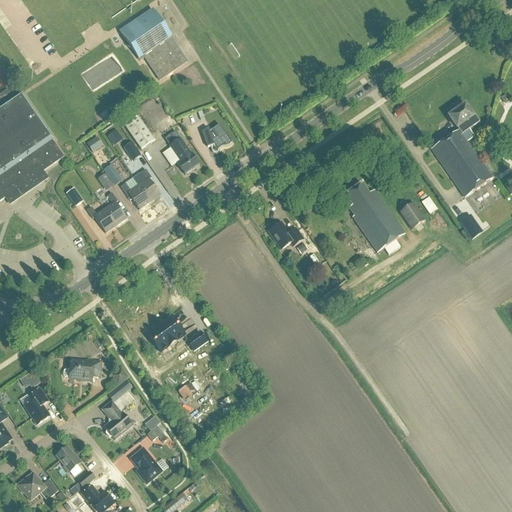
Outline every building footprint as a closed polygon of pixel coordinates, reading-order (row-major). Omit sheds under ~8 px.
[(170,39),(167,34),(152,12),(132,25),(120,33),(123,38),(140,62),(144,59),(159,82),(187,63),(170,39)] [(0,203),(6,199),(10,206),(42,183),(41,182),(45,179),(42,174),(64,159),(52,142),(54,141),(21,95),(14,100),(8,92),(0,96),(0,203)] [(469,131),(479,124),(474,117),(472,119),(464,108),(463,109),(461,109),(458,110),(458,112),(455,114),(453,114),(451,116),(450,118),(449,119),(458,133),(431,152),(465,200),(492,180),(466,143),(474,138),(469,131)] [(111,115),(103,121),(106,125),(114,119),(111,115)] [(123,126),(140,150),(154,141),(137,116),(123,126)] [(215,154),(215,155),(216,154),(217,154),(217,153),(219,150),(221,149),(223,149),(225,149),(228,148),(229,147),(231,145),(232,145),(219,127),(209,134),(208,131),(202,135),(208,149),(211,148),(211,150),(214,152),(213,152),(213,153),(214,154),(215,154)] [(107,136),(114,146),(122,140),(115,130),(107,136)] [(99,140),(89,147),(95,155),(105,148),(99,140)] [(177,165),(185,177),(199,168),(189,154),(180,141),(169,148),(179,163),(177,165)] [(123,148),(131,161),(140,156),(132,143),(123,148)] [(110,183),(113,187),(121,182),(110,166),(102,172),(105,175),(110,183)] [(138,188),(150,205),(160,198),(149,182),(151,180),(145,172),(140,175),(145,182),(138,188)] [(135,178),(129,182),(132,187),(138,184),(135,178)] [(132,201),(139,212),(150,205),(138,188),(130,193),(125,186),(120,189),(130,203),(132,201)] [(345,197),(352,208),(349,210),(354,218),(352,219),(377,255),(404,237),(374,193),(369,196),(361,186),(345,197)] [(65,194),(74,208),(83,202),(74,189),(65,194)] [(104,211),(116,228),(127,221),(115,205),(117,204),(111,195),(107,198),(112,206),(104,211)] [(401,216),(413,233),(426,224),(414,207),(401,216)] [(94,220),(105,236),(116,228),(104,211),(96,216),(91,209),(86,212),(92,221),(94,220)] [(470,218),(460,225),(472,242),(482,235),(470,218)] [(269,232),(269,233),(268,234),(280,252),(290,246),(292,249),(303,242),(295,231),(288,236),(281,225),(274,230),(272,229),(269,232)] [(155,331),(147,336),(160,354),(184,337),(171,319),(164,325),(163,324),(154,330),(155,331)] [(199,334),(187,343),(194,353),(206,344),(199,334)] [(69,379),(69,380),(82,381),(82,382),(83,383),(92,384),(93,377),(100,378),(102,363),(93,362),(93,365),(71,363),(70,371),(65,371),(64,372),(63,377),(65,379),(69,379)] [(128,379),(121,369),(111,378),(117,387),(128,379)] [(32,374),(24,380),(32,391),(40,385),(32,374)] [(126,382),(116,390),(121,395),(130,388),(126,382)] [(24,409),(37,427),(50,418),(43,407),(48,403),(40,391),(29,398),(32,403),(24,409)] [(122,414),(121,415),(113,405),(112,403),(102,411),(109,421),(111,421),(110,424),(104,429),(107,433),(106,435),(109,439),(112,438),(115,442),(132,427),(122,414)] [(0,408),(0,450),(8,445),(7,444),(12,441),(0,424),(7,419),(0,408)] [(157,428),(147,436),(152,443),(158,438),(163,445),(167,441),(157,428)] [(56,458),(64,468),(63,469),(68,475),(81,464),(76,458),(75,459),(67,449),(56,458)] [(141,480),(142,481),(147,487),(163,473),(143,450),(130,461),(143,476),(142,477),(141,478),(141,479),(141,480)] [(89,474),(78,483),(83,490),(95,480),(89,474)] [(24,482),(23,481),(16,487),(22,495),(23,494),(30,503),(44,492),(50,500),(58,493),(49,481),(43,486),(33,475),(24,482)] [(100,497),(92,487),(81,496),(89,506),(89,505),(94,511),(106,511),(115,505),(105,492),(100,497)] [(175,500),(162,511),(174,511),(180,507),(175,500)]
